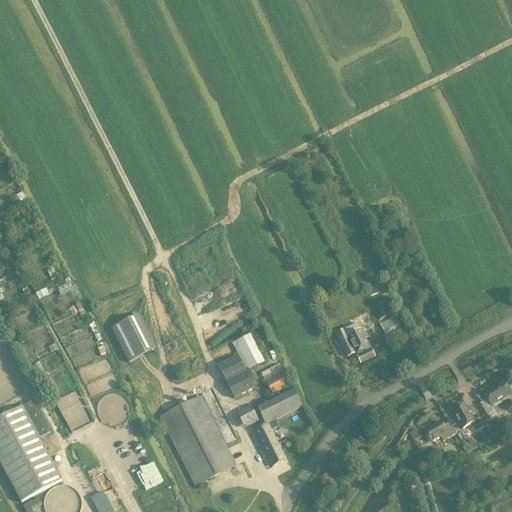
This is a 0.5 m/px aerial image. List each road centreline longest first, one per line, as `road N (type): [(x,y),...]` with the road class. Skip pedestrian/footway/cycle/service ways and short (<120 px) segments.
road 1 (track): [(32,0),(164,255),(232,218),(238,182),(511,41)]
road 2 (unclassified): [(285,511),(352,415),(511,322)]
